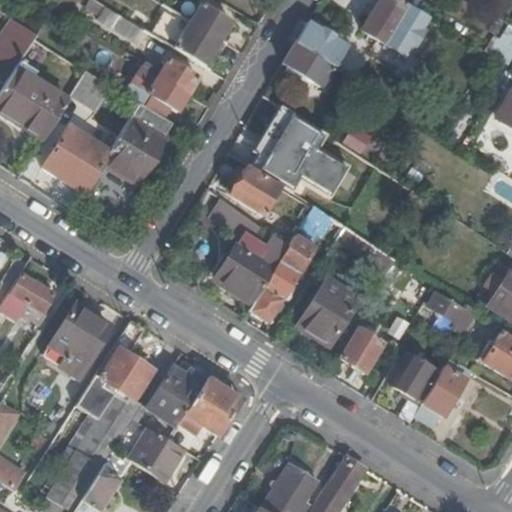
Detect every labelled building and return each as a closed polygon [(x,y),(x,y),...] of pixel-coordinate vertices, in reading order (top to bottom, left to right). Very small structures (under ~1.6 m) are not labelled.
[(80,0),(60,0),(53,14),(63,21),(66,22),(67,23),(80,0)] [(368,44),(372,38),(406,60),(427,24),(386,0),(382,0),(360,39),(368,44)] [(511,2),(507,0),(497,0),(489,14),(501,21),(511,3),(511,2)] [(95,27),(133,49),(142,35),(90,3),(84,13),(98,21),(95,27)] [(204,6),(191,28),(221,46),(225,48),(235,32),(217,20),(219,16),(204,6)] [(53,14),(50,19),(61,25),(63,21),(53,14)] [(0,98),(20,69),(35,47),(37,42),(20,31),(11,25),(0,43),(0,98)] [(24,25),(20,31),(37,42),(38,41),(41,36),(24,25)] [(148,25),(142,35),(173,55),(180,45),(148,25)] [(511,65),(511,28),(507,25),(487,58),(508,72),(511,65)] [(191,28),(180,45),(173,55),(203,73),(221,46),(191,28)] [(306,29),(295,48),(333,72),(346,53),(306,29)] [(38,41),(37,42),(35,47),(44,53),(48,47),(38,41)] [(282,69),(321,92),(333,72),(295,48),(282,69)] [(363,72),(345,60),(336,73),(355,85),(363,72)] [(198,85),(167,66),(157,84),(188,102),(198,85)] [(141,67),(137,72),(141,75),(147,78),(150,73),(141,67)] [(24,72),(20,69),(0,98),(0,117),(45,146),(69,108),(20,78),(24,72)] [(136,92),(178,118),(188,102),(157,84),(147,78),(141,75),(132,90),(136,92)] [(113,94),(87,79),(72,103),(97,119),(113,94)] [(132,90),(128,87),(120,98),(125,101),(132,90)] [(136,92),(132,90),(125,101),(128,103),(136,92)] [(171,129),(138,109),(107,159),(101,169),(135,190),(171,129)] [(316,150),(324,135),(277,109),(245,166),(290,190),(295,180),(329,198),(346,167),(316,150)] [(68,135),(43,175),(82,200),(97,176),(101,169),(107,159),(68,135)] [(446,179),(431,169),(413,196),(427,206),(446,179)] [(260,221),(267,211),(300,231),(312,212),(295,201),(246,171),(235,190),(229,187),(225,192),(221,190),(217,195),(260,221)] [(345,212),(321,198),(312,212),(321,217),(336,227),(345,212)] [(219,205),(210,219),(238,239),(248,224),(219,205)] [(288,252),(273,275),(251,312),(249,316),(269,329),(314,256),(306,250),(317,232),(314,230),(321,217),(312,212),(300,231),(288,252)] [(210,219),(206,225),(242,250),(245,244),(238,239),(210,219)] [(242,250),(217,290),(245,308),(267,272),(273,275),(288,252),(275,243),(260,266),(252,262),(259,249),(247,241),(245,244),(242,250)] [(355,256),(388,276),(395,264),(376,252),(363,243),(355,256)] [(511,277),(501,270),(477,306),(511,328),(511,277)] [(273,275),(267,272),(245,308),(251,312),(273,275)] [(20,307),(15,315),(43,332),(51,319),(45,315),(52,302),(21,282),(10,301),(20,307)] [(356,308),(325,288),(298,333),(329,353),(356,308)] [(436,296),(427,311),(456,330),(465,316),(436,296)] [(109,337),(69,311),(40,357),(58,369),(52,378),(74,393),(109,337)] [(401,339),(409,321),(396,314),(387,332),(401,339)] [(511,385),(511,346),(499,338),(502,333),(477,317),(473,323),(479,327),(476,331),(495,342),(480,367),(511,387),(511,385)] [(131,327),(126,324),(108,352),(113,355),(131,327)] [(73,417),(85,425),(51,476),(58,481),(86,498),(100,477),(112,457),(134,424),(140,413),(131,407),(149,378),(122,361),(139,336),(140,333),(131,327),(113,355),(117,358),(98,388),(94,385),(73,417)] [(364,382),(382,353),(357,336),(339,366),(364,382)] [(467,364),(453,355),(447,365),(461,373),(467,364)] [(404,365),(388,392),(409,406),(419,412),(435,384),(404,365)] [(447,365),(435,384),(419,412),(412,422),(434,436),(441,425),(442,424),(470,379),(461,373),(447,365)] [(167,381),(156,398),(146,414),(175,432),(177,430),(204,388),(189,378),(182,390),(167,381)] [(205,385),(204,388),(177,430),(195,441),(200,433),(216,442),(239,406),(205,385)] [(156,398),(152,395),(142,411),(146,414),(156,398)] [(419,412),(409,406),(396,426),(406,432),(412,422),(419,412)] [(0,442),(14,421),(0,412),(0,492),(13,501),(24,484),(0,467),(0,442)] [(138,426),(134,424),(112,457),(119,461),(140,428),(138,426)] [(167,445),(148,433),(127,466),(161,489),(183,456),(167,445)] [(345,464),(345,465),(313,511),(340,511),(365,476),(345,464)] [(302,511),(317,490),(287,471),(262,511),(302,511)] [(100,477),(86,498),(76,511),(102,511),(117,489),(100,477)] [(58,481),(40,509),(45,511),(76,511),(86,498),(58,481)]
